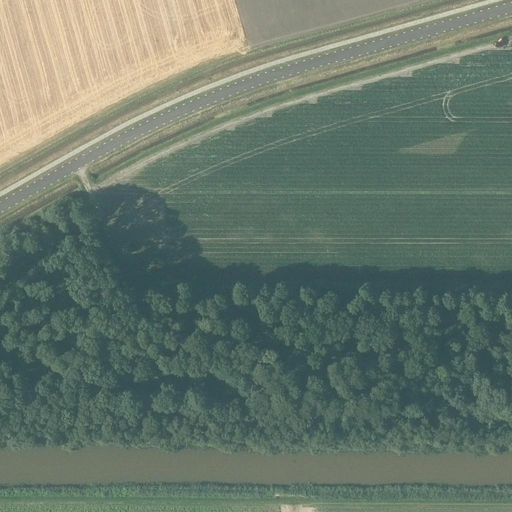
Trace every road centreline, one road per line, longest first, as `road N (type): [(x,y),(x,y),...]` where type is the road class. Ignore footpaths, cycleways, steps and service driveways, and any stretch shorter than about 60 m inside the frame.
road 1 (tertiary): [(0,207),(210,98),(511,7)]
road 2 (track): [(0,373),(194,347),(511,333)]
